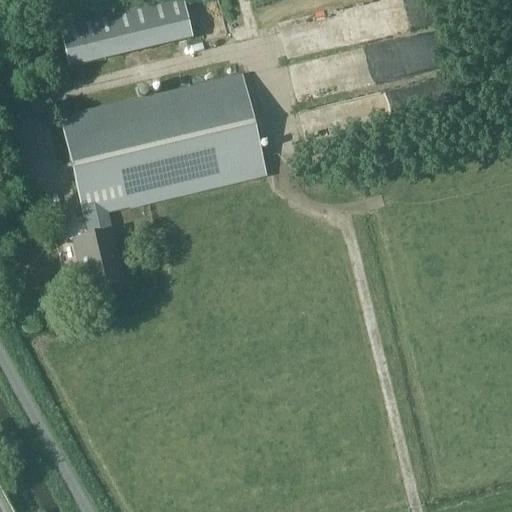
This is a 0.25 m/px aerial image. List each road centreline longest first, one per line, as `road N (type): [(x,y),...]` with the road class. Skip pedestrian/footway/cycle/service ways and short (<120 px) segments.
road 1 (track): [(255,42),(28,103),(47,188),(0,196)]
road 2 (track): [(511,106),(298,140),(245,0)]
road 3 (unclassified): [(0,356),(87,511)]
